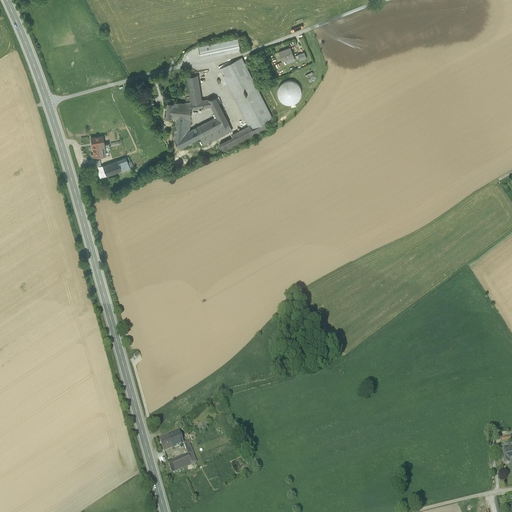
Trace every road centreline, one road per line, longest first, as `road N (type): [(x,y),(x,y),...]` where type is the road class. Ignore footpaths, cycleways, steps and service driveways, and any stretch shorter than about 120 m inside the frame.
road 1 (secondary): [(48,102),(162,511)]
road 2 (unclassified): [(307,29),(48,102)]
